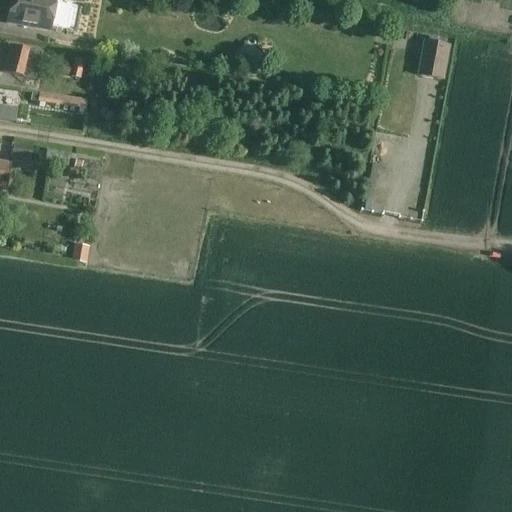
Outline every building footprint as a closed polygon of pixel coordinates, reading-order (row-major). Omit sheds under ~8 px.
[(7,25),(27,28),(50,33),(55,1),(82,5),(83,0),(11,0),(10,10),(7,12),(5,20),(7,22),(7,25)] [(426,44),(420,80),(444,84),(450,48),(426,44)] [(3,75),(34,82),(41,55),(10,47),(3,75)] [(84,70),(94,72),(99,53),(89,50),(84,70)] [(80,81),(84,63),(65,59),(61,77),(80,81)] [(100,103),(101,90),(53,88),(52,100),(100,103)] [(8,99),(7,115),(29,117),(31,101),(8,99)] [(0,164),(0,189),(7,190),(10,166),(0,164)] [(86,255),(102,256),(103,237),(87,236),(86,255)]
